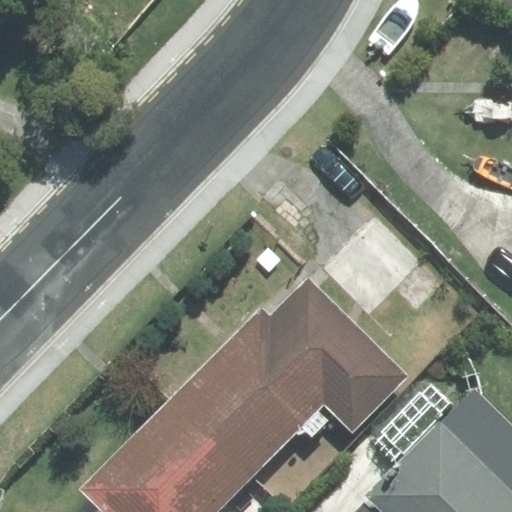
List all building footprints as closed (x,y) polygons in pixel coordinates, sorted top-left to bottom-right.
[(0,0),(0,28),(14,15),(0,0)] [(351,245),(328,267),(395,337),(445,289),(378,219),(351,245)] [(115,510),(112,511),(228,511),(334,406),(363,435),(421,376),(319,275),(278,317),(269,308),(232,345),(159,419),(92,487),(115,510)] [(511,415),(484,387),(451,421),(511,480),(511,415)] [(511,511),(511,480),(451,421),(378,494),(395,511),(511,511)] [(395,511),(378,494),(359,511),(395,511)]
